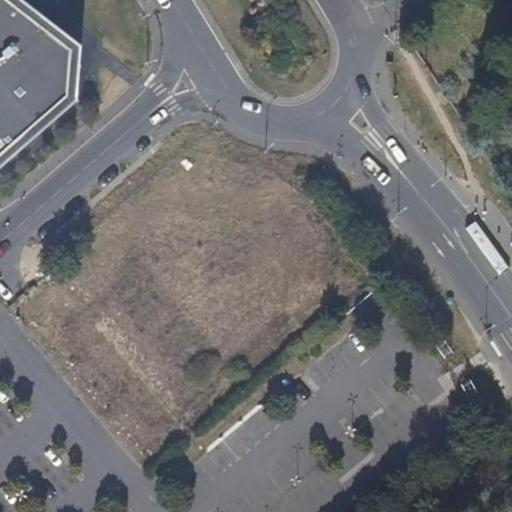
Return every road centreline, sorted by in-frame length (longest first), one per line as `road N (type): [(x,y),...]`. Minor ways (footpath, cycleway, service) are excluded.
road 1 (unknown): [(342,511),(448,420),(398,348),(198,511)]
road 2 (residential): [(0,241),(166,100)]
road 3 (primary): [(511,317),(406,177)]
